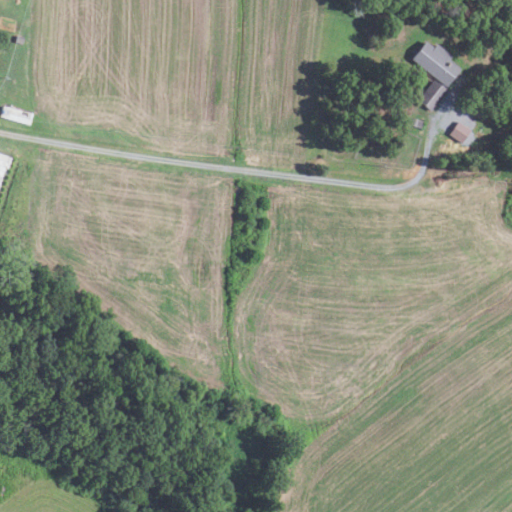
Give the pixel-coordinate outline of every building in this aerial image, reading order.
[(21,44),(13,42),(15,35),(22,37),(21,44)] [(424,40),(432,46),(435,43),(450,55),(448,59),(459,68),(444,86),(409,59),(424,40)] [(429,111),(415,100),(432,78),(446,90),(429,111)] [(398,110),(390,106),(399,90),(406,94),(398,110)] [(420,128),(404,123),(406,116),(422,120),(420,128)]
